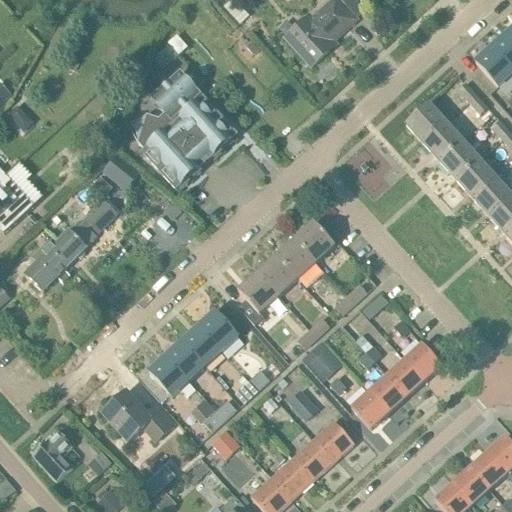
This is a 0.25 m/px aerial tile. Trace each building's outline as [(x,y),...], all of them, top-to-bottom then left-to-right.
[(358,22),(337,0),(334,0),(313,20),(311,17),(284,41),(311,70),(337,47),(334,44),(358,22)] [(511,72),(511,39),(508,35),(492,50),(511,72)] [(177,37),(168,45),(179,57),(187,49),(177,37)] [(159,59),(154,63),(162,72),(178,58),(168,47),(157,57),(159,59)] [(511,76),(511,72),(492,50),(476,65),(498,90),(511,76)] [(75,62),(70,70),(75,74),(80,65),(75,62)] [(151,103),(163,118),(174,129),(204,103),(180,77),(151,103)] [(458,94),(469,106),(477,99),(466,86),(458,94)] [(489,111),(477,99),(469,106),(481,118),(489,111)] [(147,111),(137,146),(144,154),(142,155),(162,177),(176,192),(235,138),(222,123),(204,103),(174,129),(163,118),(152,105),(147,111)] [(406,127),(423,146),(446,125),(429,107),(406,127)] [(18,108),(7,117),(23,135),(33,125),(18,108)] [(104,124),(92,135),(102,146),(114,135),(113,134),(117,129),(111,122),(106,126),(104,124)] [(491,132),(503,144),(511,136),(500,124),(491,132)] [(446,125),(423,146),(440,165),(463,144),(446,125)] [(511,136),(503,144),(511,153),(511,136)] [(440,165),(457,184),(480,163),(463,144),(440,165)] [(118,156),(102,176),(126,194),(141,174),(118,156)] [(480,163),(457,184),(474,203),(497,182),(480,163)] [(35,208),(7,177),(0,183),(0,231),(4,237),(35,208)] [(474,203),(491,222),(511,202),(511,198),(497,182),(474,203)] [(148,211),(154,216),(166,202),(160,196),(148,211)] [(511,236),(511,202),(491,222),(508,241),(511,236)] [(84,223),(99,238),(118,218),(103,204),(84,223)] [(79,223),(56,246),(65,255),(58,262),(67,271),(97,240),(79,223)] [(314,225),(295,242),(316,265),(335,248),(314,225)] [(297,283),(316,265),(295,242),(276,260),(297,283)] [(58,262),(65,255),(56,246),(54,248),(49,243),(33,260),(37,265),(25,278),(43,294),(67,271),(58,262)] [(276,260),(257,277),(278,300),(297,283),(276,260)] [(246,303),(238,310),(255,328),(263,320),(260,316),(278,300),(257,277),(238,294),(246,303)] [(355,307),(367,296),(360,288),(347,300),(355,307)] [(0,291),(0,311),(10,302),(0,291)] [(388,306),(382,298),(363,315),(370,322),(388,306)] [(355,307),(347,300),(335,311),(342,319),(355,307)] [(215,315),(198,330),(221,356),(238,340),(215,315)] [(329,330),(322,322),(310,333),(317,341),(329,330)] [(410,333),(401,324),(394,330),(403,340),(410,333)] [(198,330),(181,346),(204,371),(221,356),(198,330)] [(317,341),(310,333),(298,345),(305,352),(317,341)] [(204,371),(181,346),(165,360),(188,385),(204,371)] [(405,364),(424,385),(442,369),(423,348),(405,364)] [(327,350),(307,367),(323,385),(342,368),(327,350)] [(373,350),(366,356),(374,365),(381,359),(373,350)] [(367,372),(374,365),(366,356),(359,362),(367,372)] [(188,385),(165,360),(149,375),(172,400),(181,392),(188,400),(195,393),(188,385)] [(387,380),(406,401),(424,385),(405,364),(387,380)] [(258,395),(270,384),(260,374),(248,385),(258,395)] [(243,378),(238,382),(243,388),(248,384),(243,378)] [(406,401),(387,380),(370,396),(388,417),(406,401)] [(338,381),(330,388),(339,397),(346,391),(338,381)] [(258,395),(248,385),(236,396),(246,406),(258,395)] [(288,406),(305,425),(318,413),(301,393),(288,406)] [(147,417),(127,395),(103,417),(128,445),(144,431),(156,445),(174,428),(157,409),(147,417)] [(388,417),(370,396),(352,412),(371,433),(388,417)] [(225,425),(216,414),(205,403),(191,416),(202,428),(204,426),(213,436),(225,425)] [(228,404),(216,414),(225,425),(237,414),(228,404)] [(334,466),(354,447),(334,425),(314,444),(334,466)] [(226,434),(212,447),(212,448),(226,463),(240,449),(226,434)] [(58,435),(37,454),(33,458),(57,484),(73,471),(62,459),(72,450),(58,435)] [(511,446),(506,440),(488,456),(507,477),(511,472),(511,446)] [(334,466),(314,444),(293,463),(313,485),(334,466)] [(102,455),(88,468),(98,480),(113,467),(102,455)] [(507,477),(488,456),(470,472),(489,493),(507,477)] [(313,485),(293,463),(272,482),(292,504),(313,485)] [(228,494),(201,464),(190,473),(199,482),(201,481),(220,502),(228,494)] [(470,472),(453,488),(471,509),(489,493),(470,472)] [(282,511),(292,504),(272,482),(251,501),(261,511),(282,511)] [(133,488),(127,494),(135,503),(141,497),(133,488)] [(453,488),(435,504),(442,511),(467,511),(471,509),(453,488)] [(104,491),(97,498),(100,502),(108,495),(104,491)] [(111,493),(98,505),(104,511),(120,511),(125,508),(111,493)] [(145,499),(141,503),(147,509),(152,505),(145,499)] [(246,511),(235,499),(220,511),(246,511)] [(511,511),(511,503),(510,501),(503,508),(506,511),(511,511)]
